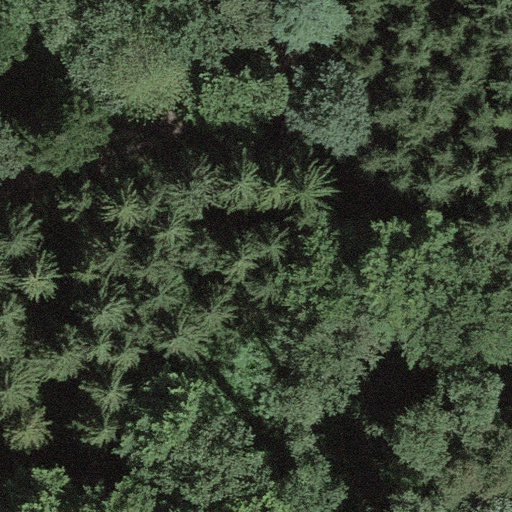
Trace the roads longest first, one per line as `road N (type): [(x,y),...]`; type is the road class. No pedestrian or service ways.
road 1 (track): [(0,195),(270,56),(311,0)]
road 2 (track): [(511,247),(270,56)]
